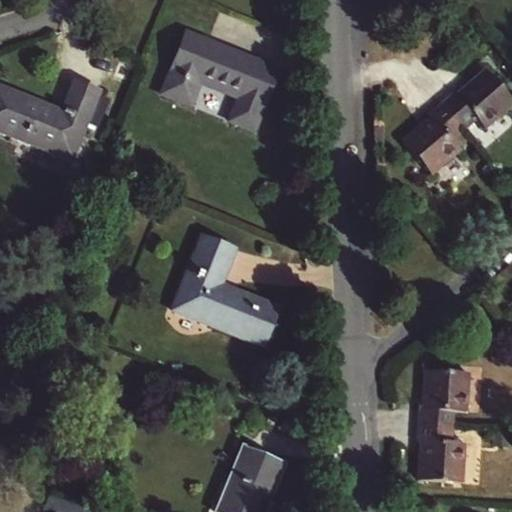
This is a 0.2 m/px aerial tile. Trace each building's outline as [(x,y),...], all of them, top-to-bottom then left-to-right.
[(278,72),(186,34),(160,97),(190,109),(199,85),(237,101),(228,125),(252,135),(278,72)] [(441,106),(463,131),(474,121),(483,130),(511,104),(484,72),(456,97),(453,94),(441,106)] [(62,113),(0,88),(0,134),(72,164),(100,94),(74,84),(62,113)] [(428,116),(430,118),(401,144),(430,176),(460,150),(451,141),(463,131),(441,106),(428,116)] [(234,251),(202,238),(171,313),(261,350),(277,311),(220,287),(234,251)] [(452,414),(465,415),(468,375),(424,372),(422,410),(419,410),(418,427),(451,429),(452,414)] [(417,444),(420,444),(418,482),(461,484),(464,445),(450,445),(451,429),(418,427),(417,444)] [(264,511),(283,466),(244,450),(218,511),(264,511)] [(89,511),(49,496),(43,511),(89,511)]
